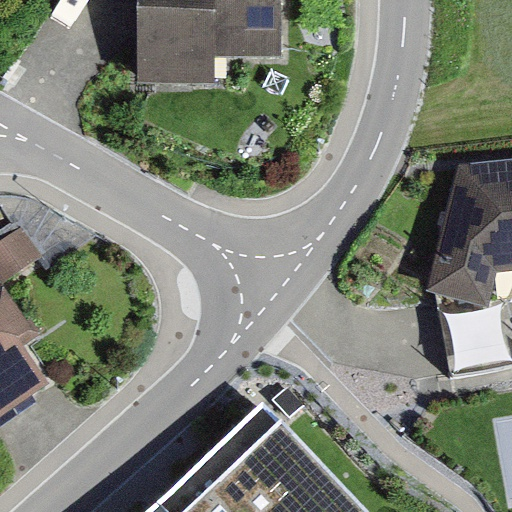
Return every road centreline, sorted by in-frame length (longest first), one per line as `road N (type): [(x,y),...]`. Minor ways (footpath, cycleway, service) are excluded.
road 1 (unclassified): [(264,280),(325,233),(359,181),(399,73),(405,0)]
road 2 (unclassified): [(52,511),(228,352),(264,280)]
road 3 (residential): [(264,280),(29,141),(0,135)]
